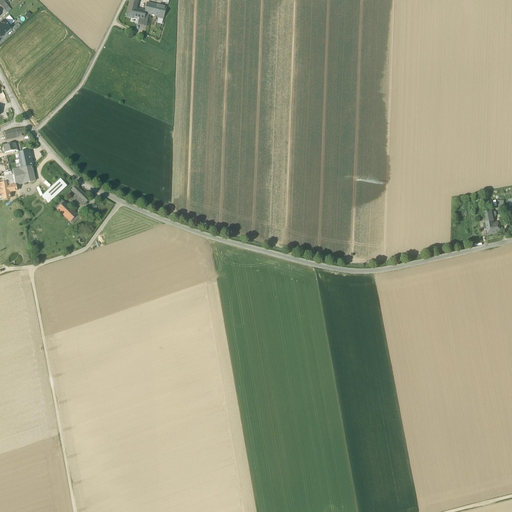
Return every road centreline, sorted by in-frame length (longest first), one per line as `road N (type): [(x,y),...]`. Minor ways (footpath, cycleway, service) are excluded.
road 1 (residential): [(22,120),(71,174),(120,201),(267,253),(356,272),(511,240)]
road 2 (track): [(74,511),(30,267),(84,248),(120,201)]
